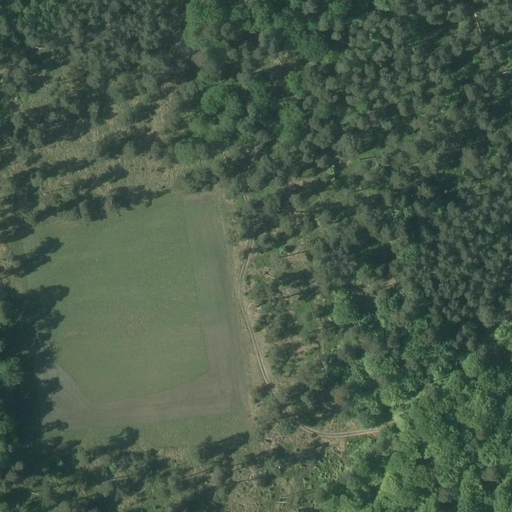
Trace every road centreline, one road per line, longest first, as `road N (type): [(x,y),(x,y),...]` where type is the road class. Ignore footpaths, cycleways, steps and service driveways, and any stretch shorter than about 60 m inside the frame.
road 1 (track): [(239,176),(250,219),(243,306),(289,415),(310,431),(340,434),(435,428)]
road 2 (track): [(343,511),(511,360)]
